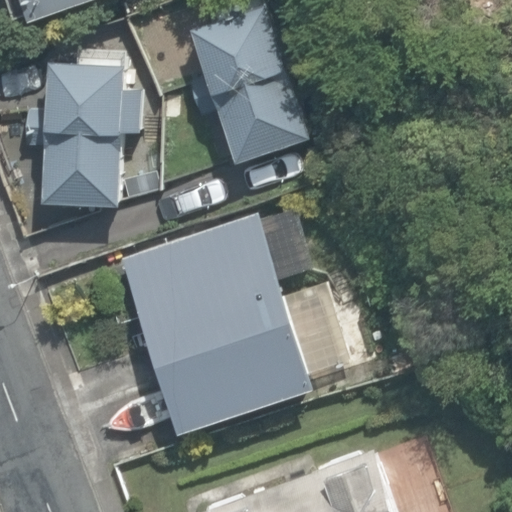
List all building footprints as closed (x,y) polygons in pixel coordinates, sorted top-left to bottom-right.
[(27,0),(34,19),(88,0),(27,0)] [(197,25),(241,160),(315,135),(293,67),(309,60),(295,17),(280,23),(268,2),(197,25)] [(49,203),(123,205),(126,130),(144,130),(147,81),(131,85),(132,63),(53,61),(49,203)] [(125,254),(185,433),(322,387),(262,208),(125,254)] [(202,511),(400,511),(377,447),(202,511)]
